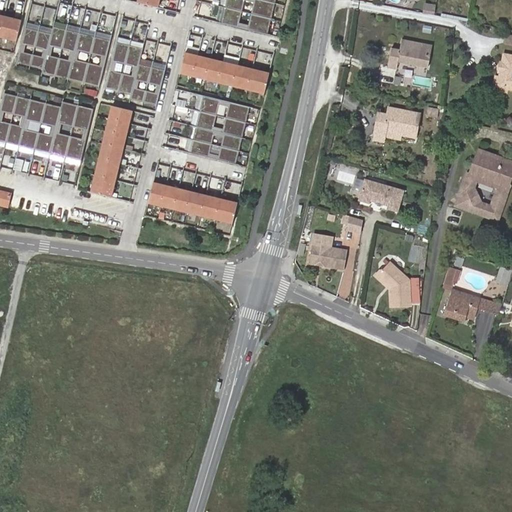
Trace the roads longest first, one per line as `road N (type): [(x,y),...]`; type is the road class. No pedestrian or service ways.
road 1 (secondary): [(260,282),(290,182),(327,0)]
road 2 (unclassified): [(260,282),(511,389)]
road 3 (unclassified): [(0,240),(260,282)]
road 4 (secondary): [(195,511),(260,282)]
road 5 (residential): [(154,152),(137,212),(0,179)]
road 6 (unknown): [(340,0),(455,22),(483,38),(489,57)]
road 7 (residential): [(185,23),(154,152)]
